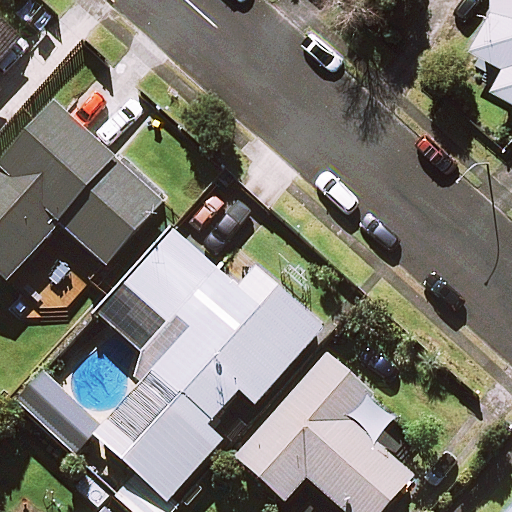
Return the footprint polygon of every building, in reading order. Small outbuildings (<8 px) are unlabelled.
[(511,0),(498,0),(499,1),(474,44),(511,64),(492,83),(511,93),(511,0)] [(0,13),(0,96),(11,86),(0,79),(0,61),(23,32),(0,13)] [(51,98),(0,159),(0,269),(12,279),(57,224),(108,262),(162,195),(51,98)] [(243,281),(170,228),(98,309),(137,351),(172,314),(190,326),(106,422),(41,367),(11,400),(74,447),(93,431),(124,453),(142,473),(121,496),(140,511),(172,511),(181,501),(167,493),(223,436),(211,426),(242,392),(253,404),(327,322),(254,265),(243,281)] [(376,389),(323,350),(236,457),(283,500),(307,477),(348,511),(381,511),(414,471),(370,438),(386,415),(369,398),(376,389)] [(511,511),(511,501),(502,511),(511,511)]
